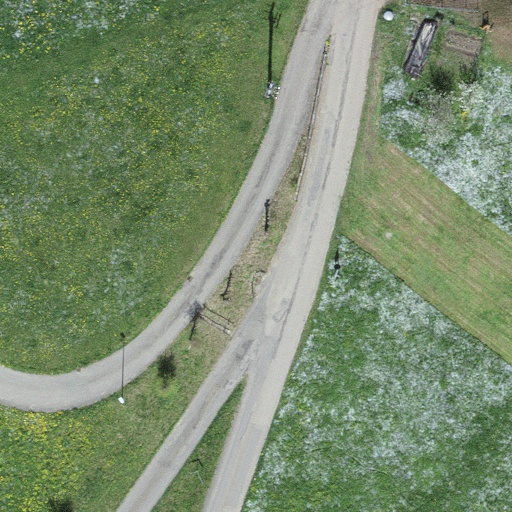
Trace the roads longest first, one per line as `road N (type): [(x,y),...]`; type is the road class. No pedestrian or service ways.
road 1 (unclassified): [(0,385),(53,393),(85,386),(142,351),(167,324),(258,186),(330,0)]
road 2 (unclassified): [(227,511),(316,238),(343,129),(359,0)]
road 3 (track): [(133,511),(313,246)]
